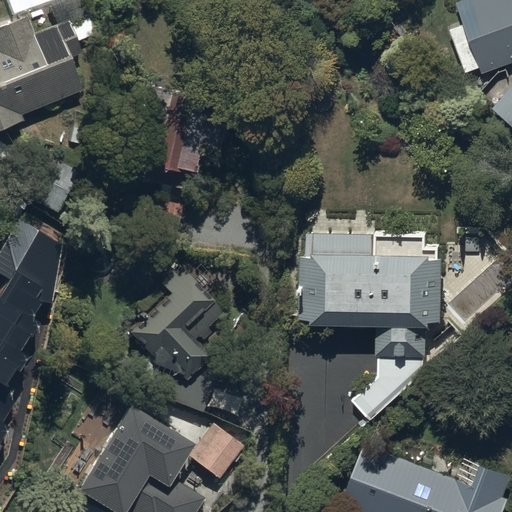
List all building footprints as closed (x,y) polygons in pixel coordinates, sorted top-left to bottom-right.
[(0,128),(23,120),(20,113),(82,89),(70,57),(80,53),(75,40),(95,33),(82,0),(46,0),(44,1),(54,25),(33,33),(26,14),(0,23),(0,128)] [(511,57),(511,0),(457,0),(482,69),(511,57)] [(511,79),(489,105),(511,125),(511,79)] [(140,160),(137,177),(158,181),(156,190),(170,193),(171,185),(183,187),(186,169),(193,170),(197,149),(216,153),(226,98),(143,82),(129,158),(140,160)] [(40,149),(14,201),(52,220),(78,168),(40,149)] [(181,202),(127,190),(118,232),(171,244),(181,202)] [(313,320),(376,320),(375,353),(379,353),(379,373),(353,396),(370,415),(423,369),(423,353),(426,353),(426,322),(431,322),(431,316),(443,316),(443,257),(441,257),(441,245),(428,245),(428,230),(306,230),(306,251),(302,251),(302,316),(313,316),(313,320)] [(223,310),(177,263),(157,279),(168,292),(158,300),(160,302),(127,329),(146,352),(150,361),(176,371),(183,377),(208,353),(198,343),(212,329),(208,325),(223,310)] [(218,477),(241,443),(209,421),(185,455),(218,477)] [(132,507),(139,496),(162,511),(211,511),(225,492),(206,478),(201,485),(175,467),(179,462),(165,451),(163,454),(155,448),(157,445),(128,424),(97,469),(104,474),(108,468),(113,472),(91,503),(104,511),(137,511),(138,511),(132,507)] [(364,441),(341,505),(358,511),(503,511),(509,497),(503,495),(511,473),(482,462),(474,482),(364,441)]
